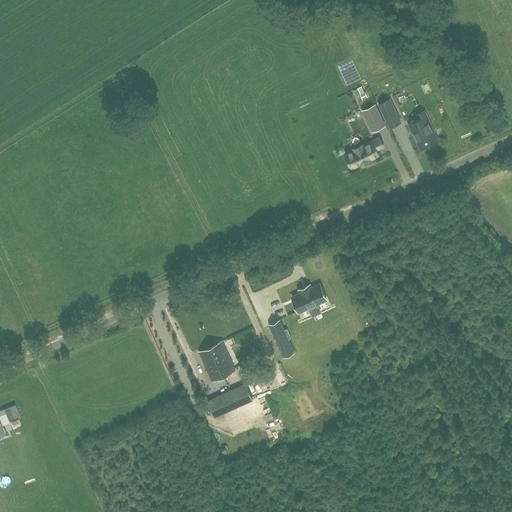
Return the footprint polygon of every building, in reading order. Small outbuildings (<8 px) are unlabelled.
[(378,104),(385,120),(398,114),(390,98),(378,104)] [(375,104),(362,110),(367,121),(380,115),(375,104)] [(438,140),(438,139),(436,140),(433,132),(434,132),(435,131),(428,118),(420,122),(419,120),(409,124),(420,148),(438,140)] [(362,165),(370,161),(369,159),(379,155),(376,149),(383,146),(380,138),(363,146),(362,144),(354,148),(355,149),(345,154),(352,167),(361,163),(362,165)] [(328,300),(320,283),(312,286),(311,283),(297,289),(299,292),(291,296),(299,314),(328,300)] [(278,333),(268,338),(275,353),(285,349),(278,333)] [(212,380),(235,370),(222,341),(199,351),(212,380)] [(84,383),(91,398),(94,403),(140,381),(146,394),(159,387),(147,361),(132,368),(135,375),(122,381),(116,368),(84,383)] [(236,383),(242,380),(238,372),(233,375),(236,383)] [(272,382),(269,375),(258,380),(261,387),(272,382)] [(253,399),(246,383),(215,397),(222,413),(253,399)] [(323,400),(327,398),(321,389),(318,392),(323,400)]
